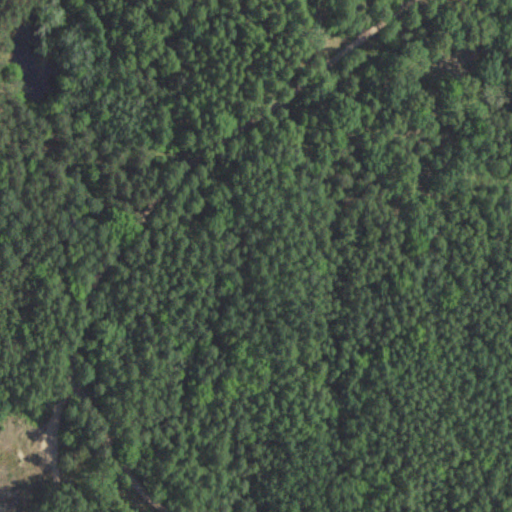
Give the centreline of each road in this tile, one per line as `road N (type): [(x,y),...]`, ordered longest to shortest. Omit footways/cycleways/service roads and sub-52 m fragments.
road 1 (track): [(404,0),(170,192),(92,309),(44,409),(54,511)]
road 2 (track): [(67,361),(128,482),(156,511)]
